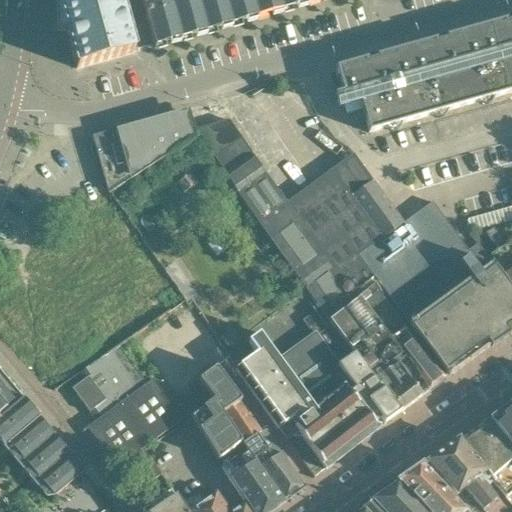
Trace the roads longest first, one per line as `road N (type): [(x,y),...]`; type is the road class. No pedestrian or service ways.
road 1 (residential): [(0,110),(91,112),(500,0)]
road 2 (residential): [(511,373),(329,506)]
road 3 (residential): [(0,345),(130,511)]
road 4 (residential): [(329,506),(229,374)]
